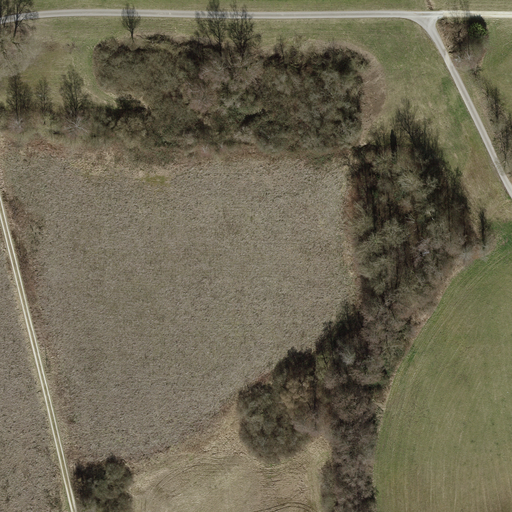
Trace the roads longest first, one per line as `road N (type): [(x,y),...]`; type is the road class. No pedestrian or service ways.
road 1 (track): [(74,511),(0,206)]
road 2 (track): [(426,14),(511,184)]
